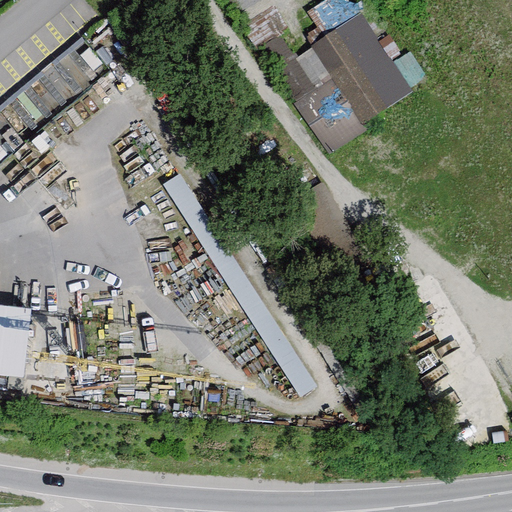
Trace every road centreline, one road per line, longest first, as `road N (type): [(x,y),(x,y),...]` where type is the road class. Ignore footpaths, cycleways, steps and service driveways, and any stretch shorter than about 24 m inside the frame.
road 1 (primary): [(511,505),(268,503),(0,478)]
road 2 (unknown): [(190,0),(345,195),(462,304),(511,309)]
